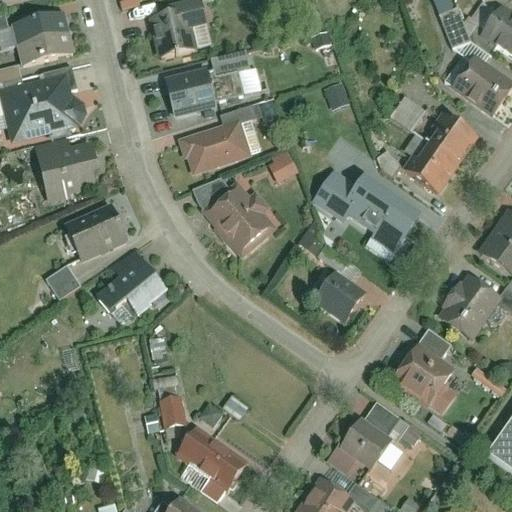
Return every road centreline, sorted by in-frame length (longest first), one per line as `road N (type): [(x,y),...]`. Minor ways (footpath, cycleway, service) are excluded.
road 1 (residential): [(90,0),(138,175),(178,256),(231,305),(344,380)]
road 2 (residential): [(511,140),(344,380)]
road 3 (residential): [(344,380),(253,511)]
